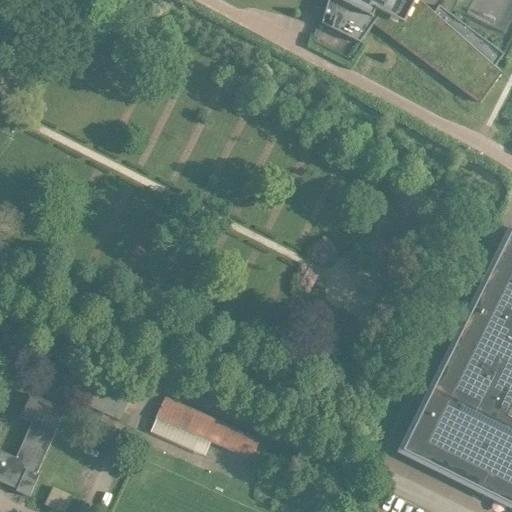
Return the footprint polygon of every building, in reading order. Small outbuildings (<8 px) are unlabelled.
[(327,0),(321,22),(359,42),(373,22),(479,101),(501,72),(494,66),(503,53),(435,2),(428,10),(416,0),(327,0)] [(462,480),(511,504),(511,227),(510,230),(511,230),(433,387),(432,386),(401,450),(404,451),(404,450),(463,479),(462,480)] [(84,402),(118,416),(129,392),(94,377),(84,402)] [(0,511),(0,480),(7,484),(8,482),(18,487),(16,491),(29,497),(38,476),(35,475),(64,409),(30,393),(19,417),(32,423),(16,459),(0,451),(0,427),(2,423),(0,421),(0,511)] [(156,416),(251,458),(260,439),(164,397),(156,416)] [(363,492),(351,487),(345,500),(357,505),(363,492)]
